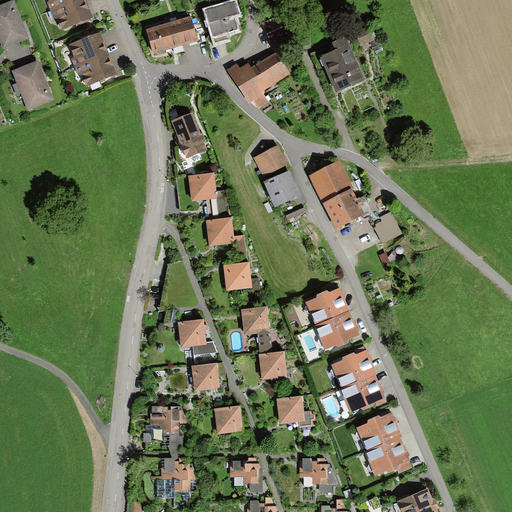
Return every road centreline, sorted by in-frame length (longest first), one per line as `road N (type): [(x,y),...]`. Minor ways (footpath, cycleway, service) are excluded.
road 1 (residential): [(290,142),(452,511)]
road 2 (tertiary): [(146,76),(157,206),(121,437)]
road 3 (unclassified): [(511,292),(380,173),(290,142)]
road 4 (residential): [(121,437),(105,434),(66,373),(0,342)]
